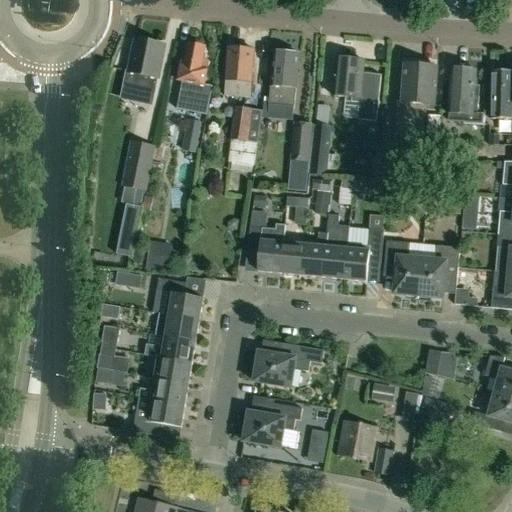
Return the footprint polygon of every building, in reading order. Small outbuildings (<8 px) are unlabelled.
[(362,56),(371,38),(353,30),(345,48),(362,56)] [(129,72),(126,72),(123,89),(153,95),(157,79),(164,46),(135,40),(129,72)] [(182,60),(178,81),(183,82),(180,94),(210,99),(212,87),(205,85),(210,61),(203,60),(205,48),(188,45),(185,61),(182,60)] [(252,83),(254,51),(228,49),(227,68),(224,70),(226,78),(224,96),(250,98),(251,83),(252,83)] [(269,104),(295,106),(299,55),(273,53),(269,104)] [(364,61),(337,59),(333,96),(365,99),(362,121),(376,122),(381,76),(363,74),(364,61)] [(401,105),(398,105),(395,137),(427,140),(429,108),(437,109),(440,72),(404,69),(401,105)] [(482,124),(483,114),(478,114),(478,103),(479,103),(480,86),(475,86),(476,70),(451,69),(449,101),(450,101),(449,113),(464,114),(464,123),(482,124)] [(490,119),(511,119),(511,71),(491,71),(490,119)] [(211,106),(192,108),(193,118),(212,116),(211,106)] [(236,108),(231,140),(257,143),(262,111),(236,108)] [(442,117),(430,116),(429,137),(441,138),(442,117)] [(293,123),(290,161),(309,163),(312,125),(293,123)] [(326,176),(331,128),(314,126),(309,174),(326,176)] [(489,146),(498,146),(498,135),(489,135),(489,146)] [(130,142),(121,187),(125,188),(121,204),(140,207),(144,192),(147,192),(156,147),(130,142)] [(427,192),(430,145),(407,144),(406,166),(384,165),(383,189),(405,190),(404,195),(426,196),(427,192)] [(462,150),(431,149),(431,162),(462,162),(462,150)] [(511,186),(511,162),(505,162),(502,186),(511,186)] [(341,188),(353,189),(354,180),(342,179),(341,188)] [(313,181),(312,190),(331,192),(332,183),(320,181),(313,181)] [(387,197),(386,206),(393,207),(395,205),(396,198),(387,197)] [(296,208),(308,209),(309,200),(296,199),(296,208)] [(511,213),(500,212),(498,235),(511,236),(511,213)] [(323,278),(345,280),(348,245),(347,245),(349,228),(338,227),(339,217),(329,216),(326,247),(323,278)] [(476,230),(477,218),(463,216),(462,229),(476,230)] [(258,272),(280,274),(283,239),(285,226),(276,225),(275,230),(250,228),(248,252),(260,253),(258,272)] [(369,263),(381,264),(384,231),(369,230),(368,246),(348,245),(345,280),(367,282),(369,263)] [(511,236),(498,235),(497,248),(511,249),(509,273),(511,273),(511,236)] [(280,274),(302,276),(304,245),(284,243),(284,239),(283,239),(280,274)] [(170,244),(151,242),(148,269),(167,271),(170,244)] [(410,244),(387,242),(384,272),(396,273),(394,295),(419,297),(422,260),(409,258),(410,244)] [(302,276),(323,278),(326,247),(304,245),(302,276)] [(435,261),(422,260),(419,297),(443,299),(445,278),(457,279),(460,249),(437,247),(435,261)] [(511,273),(509,273),(495,272),(491,309),(511,310),(511,273)] [(168,293),(164,315),(200,321),(203,299),(184,296),(186,284),(175,282),(159,279),(157,291),(168,293)] [(476,280),(461,281),(462,296),(476,296),(476,280)] [(122,309),(105,306),(103,318),(120,320),(122,309)] [(196,342),(200,321),(164,315),(160,314),(156,336),(161,337),(196,342)] [(123,330),(107,327),(105,342),(121,345),(123,330)] [(159,348),(148,347),(146,356),(157,358),(192,364),(196,342),(161,337),(159,348)] [(258,356),(255,356),(252,359),(250,364),(250,369),(250,374),(252,378),(254,379),(254,382),(291,389),(294,370),(309,372),(310,363),(322,364),(324,351),(284,344),(282,356),(259,352),(258,356)] [(441,353),(429,351),(425,374),(437,377),(441,353)] [(495,393),(511,397),(511,371),(502,369),(505,358),(490,357),(485,376),(499,380),(495,393)] [(118,361),(102,358),(100,370),(107,371),(116,373),(118,361)] [(189,385),(192,364),(157,358),(154,379),(189,385)] [(107,371),(100,370),(98,382),(114,385),(116,373),(107,371)] [(152,391),(141,389),(139,399),(150,400),(185,406),(189,385),(154,379),(152,391)] [(379,393),(396,396),(398,387),(381,384),(379,393)] [(409,413),(424,413),(424,386),(410,386),(409,413)] [(511,423),(511,397),(495,393),(489,417),(475,413),(471,425),(500,433),(504,421),(511,423)] [(146,422),(135,420),(133,432),(160,437),(162,425),(181,428),(185,406),(150,400),(146,422)] [(248,416),(246,416),(242,419),(240,424),(239,429),(240,434),(241,438),(244,439),(244,442),(281,449),(284,430),(294,432),(296,421),(300,422),(302,409),(274,405),(272,416),(249,412),(248,416)] [(338,455),(371,462),(377,429),(345,423),(338,455)] [(329,435),(310,432),(308,445),(327,449),(329,435)] [(389,477),(393,452),(379,449),(375,474),(389,477)] [(281,477),(315,483),(319,462),(285,456),(281,477)] [(135,511),(176,511),(178,508),(139,498),(135,511)]
